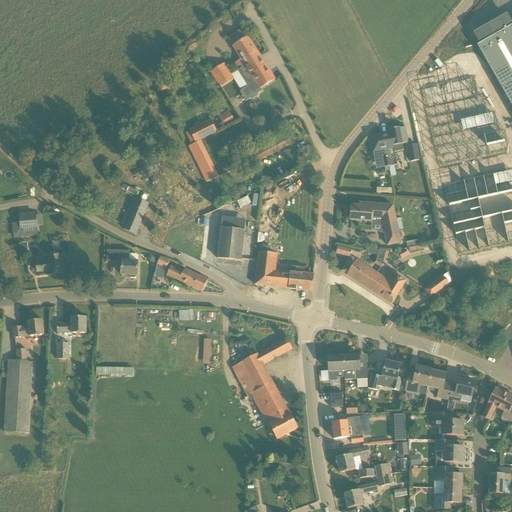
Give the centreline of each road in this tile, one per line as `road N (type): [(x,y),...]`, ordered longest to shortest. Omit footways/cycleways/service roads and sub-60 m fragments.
road 1 (residential): [(0,213),(50,203),(224,282),(239,303)]
road 2 (unclassified): [(336,166),(471,0)]
road 3 (tertiary): [(239,303),(29,300)]
road 4 (tertiary): [(511,380),(406,340),(311,320)]
road 5 (residential): [(329,511),(308,373),(311,320)]
road 6 (unclassified): [(336,166),(323,155),(248,3)]
road 7 (unclassified): [(311,320),(336,166)]
